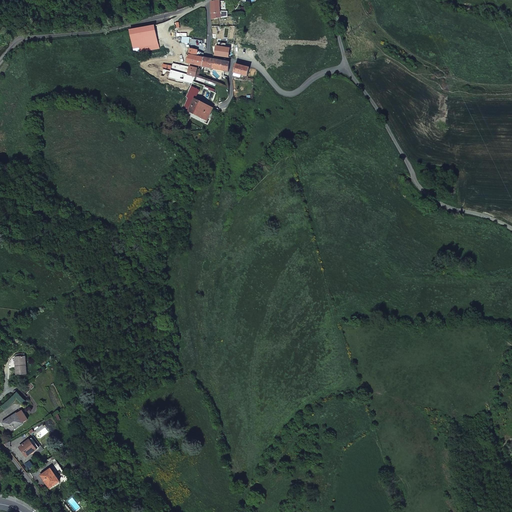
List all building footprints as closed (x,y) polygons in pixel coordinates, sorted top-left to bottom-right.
[(220,1),(212,2),(212,13),(220,12),(220,1)] [(133,49),(139,48),(159,45),(155,26),(130,31),(133,49)] [(229,58),(230,49),(217,47),(217,48),(212,47),(213,52),(215,53),(215,56),(228,58),(229,58)] [(201,67),(203,58),(202,58),(188,55),(187,64),(201,67)] [(230,63),(203,58),(201,67),(228,72),(230,63)] [(340,61),(330,62),(331,69),(341,68),(340,61)] [(250,68),(236,65),(233,76),(238,77),(239,75),(241,75),(247,77),(250,69),(250,68)] [(188,75),(195,77),(197,69),(190,67),(188,75)] [(206,121),(208,117),(211,110),(195,102),(200,89),(192,86),(187,96),(190,97),(184,107),(189,110),(189,111),(206,121)] [(26,358),(17,358),(18,367),(17,367),(17,375),(27,375),(26,358)] [(28,397),(22,391),(17,395),(23,401),(28,397)] [(18,414),(10,419),(11,421),(4,425),(10,433),(24,424),(18,414)] [(32,439),(31,440),(38,450),(40,448),(32,439)] [(38,450),(31,440),(20,448),(27,458),(38,450)] [(60,482),(51,469),(42,476),(51,488),(60,482)]
